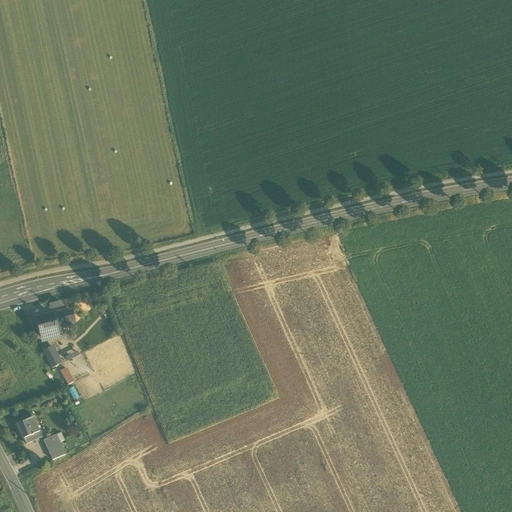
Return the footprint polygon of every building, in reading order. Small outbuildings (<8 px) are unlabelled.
[(66,312),(52,315),(36,319),(40,333),(40,334),(43,333),(43,336),(45,341),(58,337),(57,335),(56,329),(55,327),(69,323),(69,321),(67,313),(66,312)] [(43,353),(51,369),(60,364),(52,348),(43,353)] [(59,370),(67,385),(74,381),(66,367),(59,370)] [(17,425),(23,439),(39,431),(33,418),(17,425)] [(42,437),(39,431),(23,439),(26,445),(42,437)] [(64,455),(56,435),(43,440),(52,460),(64,455)]
